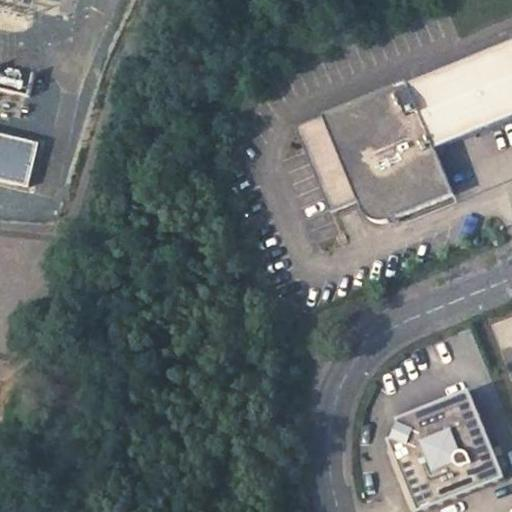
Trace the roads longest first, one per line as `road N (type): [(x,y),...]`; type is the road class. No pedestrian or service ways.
road 1 (unknown): [(511,19),(305,101),(275,135),(276,172),(308,241),(322,250),(354,253),(456,224)]
road 2 (residential): [(511,277),(385,331),(356,357),(329,425),(339,511)]
